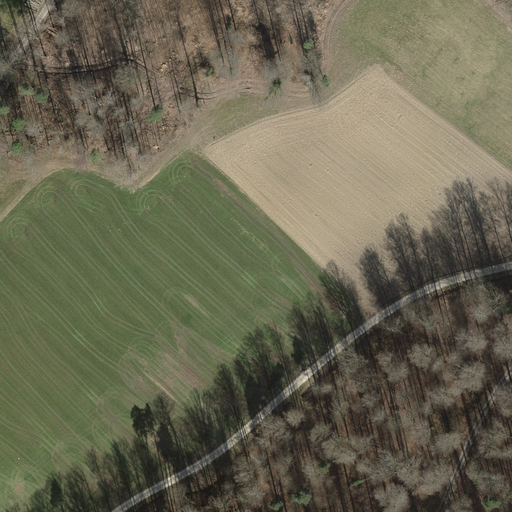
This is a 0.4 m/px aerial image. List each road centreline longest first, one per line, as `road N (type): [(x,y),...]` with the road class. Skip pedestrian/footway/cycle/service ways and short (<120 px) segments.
road 1 (track): [(118,511),(213,459),(370,322),(450,281),(511,265)]
road 2 (track): [(511,369),(475,427),(439,511)]
